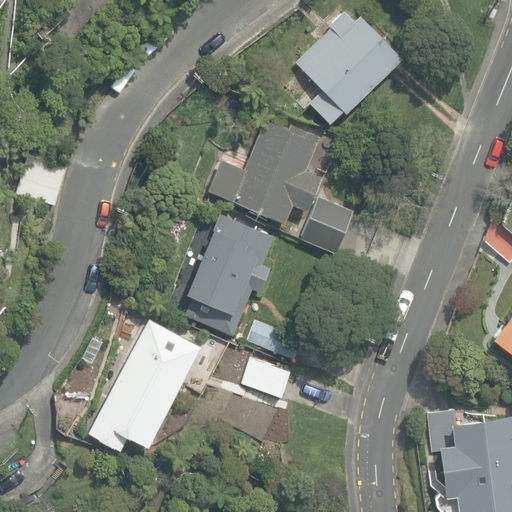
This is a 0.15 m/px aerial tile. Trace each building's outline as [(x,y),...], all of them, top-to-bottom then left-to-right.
[(307,100),(327,121),(340,109),(343,111),(390,65),(400,56),(390,46),(358,14),(352,19),(342,8),(327,23),(329,25),(294,60),(320,87),(307,100)] [(207,189),(283,221),(291,202),(305,208),(319,173),(305,168),(320,133),(289,120),(286,128),(263,118),(243,166),(220,156),(207,189)] [(15,193),(55,203),(65,162),(26,152),(15,193)] [(177,309),(231,333),(250,286),(258,289),(269,263),(262,260),(273,233),(218,210),(195,265),(184,261),(178,275),(189,280),(177,309)] [(306,231),(336,243),(343,226),(314,214),(306,231)] [(482,243),(510,266),(511,261),(511,238),(491,220),(482,243)] [(511,314),(494,341),(511,352),(511,314)] [(87,430),(118,447),(126,432),(146,443),(182,376),(171,370),(188,337),(147,316),(87,430)] [(249,341),(292,358),(300,337),(257,320),(249,341)] [(240,381),(280,395),(290,368),(250,355),(240,381)] [(458,490),(460,511),(488,511),(511,509),(511,428),(510,413),(453,420),(452,408),(425,411),(430,450),(438,449),(443,491),(458,490)] [(245,511),(277,511),(249,501),(245,511)]
